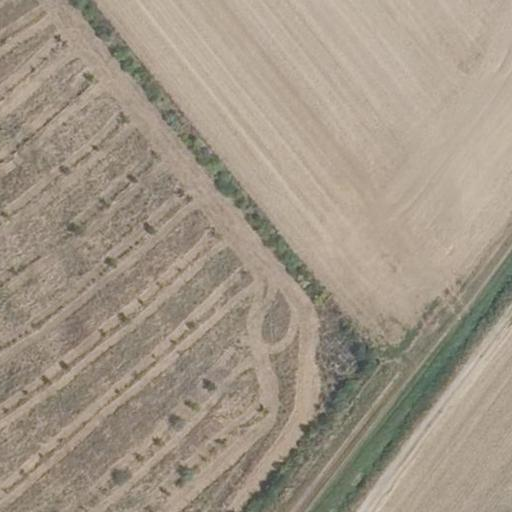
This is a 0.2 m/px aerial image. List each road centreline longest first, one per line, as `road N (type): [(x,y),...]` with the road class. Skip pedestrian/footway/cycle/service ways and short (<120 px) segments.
road 1 (track): [(511,215),(307,511)]
road 2 (track): [(511,312),(366,511)]
